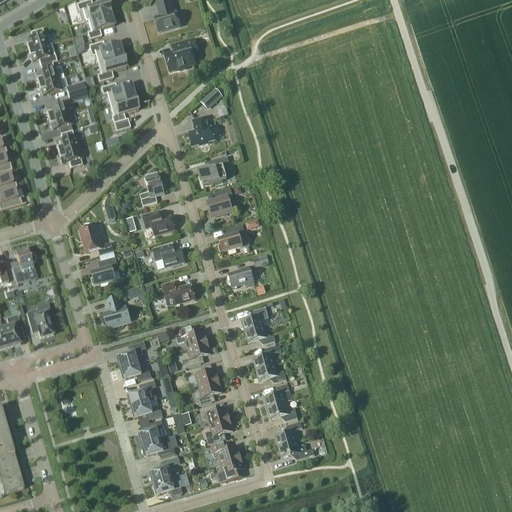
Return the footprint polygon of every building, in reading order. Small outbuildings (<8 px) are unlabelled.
[(161,18),(154,19),(158,34),(180,28),(175,13),(172,14),(168,1),(156,4),(159,15),(160,15),(161,18)] [(91,2),(77,6),(79,12),(82,12),(85,23),(88,22),(110,15),(107,4),(93,8),(91,2)] [(91,33),(87,34),(89,41),(101,38),(99,31),(114,27),(110,15),(88,22),(91,33)] [(49,46),(46,36),(44,36),(42,30),(30,34),(32,40),(25,42),(29,53),(49,46)] [(174,55),(165,57),(169,73),(176,71),(178,72),(185,70),(186,68),(195,66),(192,56),(197,54),(194,41),(180,45),(182,52),(174,55)] [(97,65),(123,57),(119,46),(105,50),(103,43),(89,47),(91,54),(91,57),(94,58),(95,58),(97,65)] [(79,48),(81,54),(90,52),(88,45),(79,48)] [(40,68),(52,64),(57,63),(55,56),(54,57),(53,53),(54,53),(51,46),(49,46),(29,53),(32,63),(39,61),(40,68)] [(111,73),(126,69),(123,57),(97,65),(101,76),(97,77),(99,84),(113,80),(111,73)] [(42,74),(35,76),(39,87),(59,81),(64,80),(60,69),(54,70),(52,64),(40,68),(42,74)] [(42,97),(62,91),(59,81),(39,87),(42,97)] [(84,83),(66,88),(71,104),(89,99),(84,83)] [(131,88),(117,92),(115,85),(101,89),(103,96),(106,95),(110,107),(135,99),(131,88)] [(222,98),(215,90),(200,104),(207,111),(222,98)] [(125,122),(123,115),(138,111),(135,99),(110,107),(113,118),(112,118),(114,125),(125,122)] [(45,110),(49,121),(69,115),(66,104),(45,110)] [(92,110),(87,111),(91,125),(96,124),(92,110)] [(72,126),(69,115),(49,121),(52,132),(72,126)] [(208,128),(205,118),(192,122),(195,132),(187,134),(191,149),(200,146),(200,147),(207,145),(207,144),(214,142),(210,127),(208,128)] [(114,125),(116,133),(130,129),(128,121),(114,125)] [(96,127),(89,129),(90,135),(98,133),(96,127)] [(55,144),(59,155),(79,149),(76,138),(74,139),(72,132),(60,136),(62,142),(55,144)] [(62,166),(68,164),(70,170),(82,166),(80,160),(82,160),(79,149),(59,155),(62,166)] [(0,157),(0,175),(12,172),(10,164),(7,165),(4,157),(0,157)] [(230,170),(227,158),(211,163),(213,171),(199,175),(203,187),(226,181),(224,174),(230,170)] [(79,169),(71,172),(74,181),(81,179),(79,169)] [(0,195),(14,192),(17,191),(15,184),(12,185),(10,176),(0,178),(0,195)] [(164,195),(159,176),(152,178),(152,177),(144,179),(148,194),(139,196),(143,208),(157,204),(155,198),(164,195)] [(236,196),(242,194),(240,188),(234,190),(236,196)] [(233,199),(230,189),(218,193),(220,199),(207,203),(212,219),(231,214),(228,200),(233,199)] [(0,195),(0,207),(1,212),(0,212),(0,213),(26,205),(25,205),(22,206),(20,199),(17,200),(14,192),(0,195)] [(156,214),(142,218),(145,226),(150,224),(152,229),(154,238),(175,232),(171,218),(162,220),(161,220),(158,222),(156,214)] [(90,227),(88,226),(84,227),(83,229),(83,230),(79,232),(86,255),(98,252),(100,258),(114,254),(111,244),(101,247),(95,227),(90,228),(90,227)] [(245,236),(242,227),(227,231),(229,238),(218,241),(222,255),(242,249),(244,248),(250,247),(247,236),(245,236)] [(169,254),(168,248),(152,252),(155,263),(162,261),(165,270),(184,264),(180,251),(169,254)] [(28,256),(27,251),(15,254),(19,268),(12,270),(17,287),(18,287),(17,285),(29,282),(27,272),(32,270),(31,265),(32,265),(33,264),(34,262),(35,261),(35,259),(34,258),(33,256),(31,256),(29,256),(28,256)] [(125,260),(133,257),(131,251),(123,253),(125,260)] [(143,252),(135,254),(137,261),(144,259),(143,252)] [(269,265),(266,257),(252,261),(255,269),(269,265)] [(119,273),(115,260),(101,264),(103,272),(91,275),(93,280),(91,281),(93,288),(95,287),(95,288),(115,283),(113,274),(119,273)] [(0,279),(1,284),(7,282),(8,284),(4,269),(0,270),(0,279)] [(253,285),(249,269),(241,271),(241,272),(228,276),(232,289),(245,285),(245,287),(253,285)] [(175,291),(173,284),(161,287),(164,298),(171,296),(174,308),(195,302),(190,286),(175,291)] [(147,296),(154,294),(152,287),(145,288),(147,296)] [(133,292),(126,294),(128,300),(135,298),(133,292)] [(121,310),(118,299),(106,303),(109,313),(103,315),(107,331),(130,324),(125,308),(121,310)] [(241,323),(245,334),(263,328),(261,322),(268,320),(265,309),(253,313),(255,319),(241,323)] [(39,317),(38,311),(26,315),(31,330),(37,329),(40,340),(53,336),(47,314),(39,317)] [(9,328),(3,329),(8,349),(20,346),(17,335),(23,334),(18,317),(6,320),(9,328)] [(263,328),(245,334),(248,345),(261,341),(263,347),(275,343),(273,337),(267,339),(263,328)] [(0,351),(8,349),(3,329),(0,330),(0,351)] [(187,350),(207,345),(204,333),(193,336),(192,335),(190,330),(174,335),(177,346),(183,344),(186,344),(187,350)] [(163,343),(172,341),(171,334),(162,336),(163,343)] [(116,358),(119,370),(138,365),(136,358),(143,356),(141,351),(146,350),(144,344),(128,349),(130,354),(116,358)] [(207,345),(187,350),(190,361),(184,363),(186,370),(200,366),(199,361),(200,359),(210,356),(207,345)] [(256,372),(274,367),(271,356),(281,353),(279,347),(264,351),(266,357),(252,361),(256,372)] [(168,366),(170,374),(177,372),(175,364),(168,366)] [(138,365),(119,370),(122,381),(136,378),(138,383),(151,380),(150,374),(148,374),(146,369),(140,371),(138,365)] [(165,367),(160,368),(163,377),(168,376),(165,367)] [(274,367),(256,372),(259,383),(272,379),(274,385),(286,382),(284,373),(276,373),(274,367)] [(195,378),(198,389),(218,383),(215,372),(204,375),(203,374),(201,369),(187,373),(189,380),(195,378)] [(174,395),(169,377),(162,379),(167,397),(174,395)] [(156,389),(154,383),(139,387),(141,393),(127,397),(130,408),(149,403),(157,401),(155,393),(153,393),(152,390),(156,389)] [(218,383),(198,389),(202,400),(197,401),(199,408),(211,404),(210,399),(211,397),(221,394),(218,383)] [(263,400),(267,411),(285,405),(282,394),(289,392),(287,386),(275,390),(277,396),(263,400)] [(151,409),(149,403),(130,408),(133,420),(147,416),(149,422),(162,418),(161,412),(159,413),(157,407),(151,409)] [(287,412),(285,405),(267,411),(270,422),(283,418),(285,424),(297,420),(294,410),(287,412)] [(210,427),(229,421),(226,410),(215,413),(214,412),(212,407),(200,411),(203,422),(208,421),(210,427)] [(24,490),(0,409),(0,408),(0,484),(3,496),(24,490)] [(179,416),(172,418),(174,426),(181,424),(179,416)] [(229,421),(210,427),(211,433),(205,435),(208,447),(222,442),(221,437),(222,436),(232,433),(229,421)] [(168,439),(166,432),(164,433),(161,422),(150,426),(152,431),(138,435),(141,447),(168,439)] [(278,449),(297,444),(293,433),(302,430),(300,424),(286,428),(288,434),(275,438),(278,449)] [(160,460),(175,456),(173,450),(170,451),(168,446),(170,445),(168,439),(141,447),(144,458),(158,455),(160,460)] [(296,462),(308,459),(314,457),(312,451),(306,452),(305,447),(298,449),(297,444),(278,449),(281,460),(294,456),(296,462)] [(219,459),(221,466),(240,460),(237,449),(227,452),(225,451),(223,446),(211,449),(213,456),(214,461),(219,459)] [(152,485),(179,478),(177,472),(176,472),(174,467),(180,465),(178,459),(161,464),(163,470),(149,474),(152,485)] [(217,477),(219,485),(242,478),(241,472),(243,471),(240,460),(221,466),(222,471),(217,477)] [(179,478),(152,485),(155,497),(169,493),(171,499),(182,495),(181,489),(179,485),(181,483),(179,478)] [(206,490),(205,488),(208,488),(205,480),(200,481),(203,491),(206,490)]
